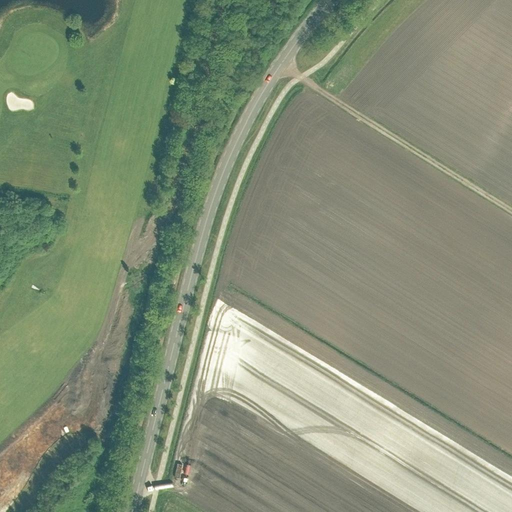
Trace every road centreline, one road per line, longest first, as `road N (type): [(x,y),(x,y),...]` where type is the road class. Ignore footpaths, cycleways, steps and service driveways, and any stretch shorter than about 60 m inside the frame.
road 1 (primary): [(131,511),(213,195),(265,87),(329,0)]
road 2 (track): [(310,84),(511,210)]
road 3 (track): [(226,0),(178,190),(159,220)]
